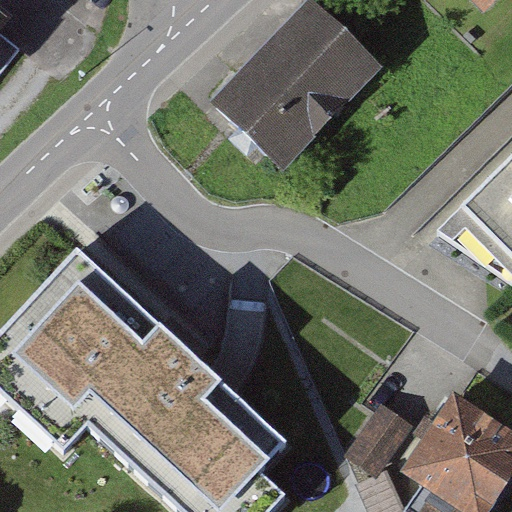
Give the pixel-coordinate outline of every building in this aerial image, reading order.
[(505,0),(472,0),(487,16),(505,0)] [(379,64),(322,9),(232,102),(290,157),(379,64)] [(0,87),(37,40),(0,10),(0,87)] [(511,169),(473,207),(511,247),(511,169)] [(80,254),(0,339),(0,432),(70,498),(95,471),(138,511),(268,511),(310,467),(80,254)] [(511,511),(511,430),(474,405),(422,485),(448,502),(441,511),(511,511)] [(415,436),(388,416),(348,469),(375,489),(415,436)]
